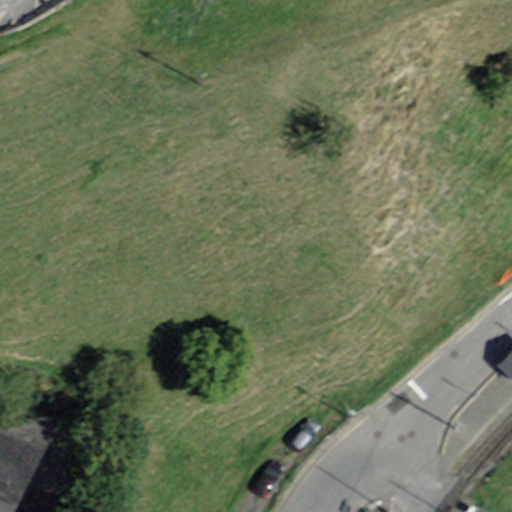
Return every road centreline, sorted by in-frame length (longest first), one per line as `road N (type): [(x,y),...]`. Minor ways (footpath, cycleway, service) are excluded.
road 1 (residential): [(407,420),(511,324)]
road 2 (residential): [(323,511),(407,420)]
